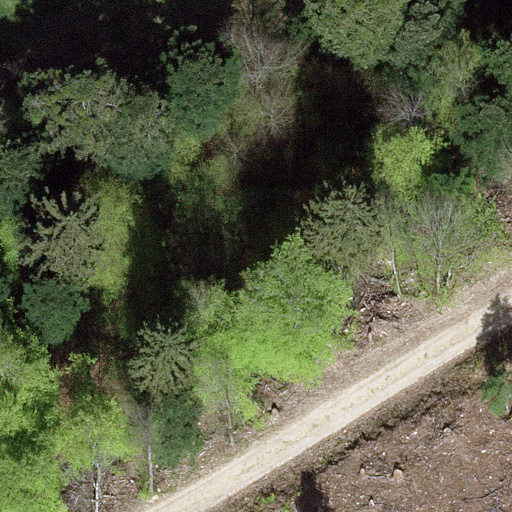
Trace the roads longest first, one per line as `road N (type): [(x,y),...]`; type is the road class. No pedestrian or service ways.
road 1 (track): [(0,167),(122,129),(394,0)]
road 2 (track): [(511,301),(163,511)]
